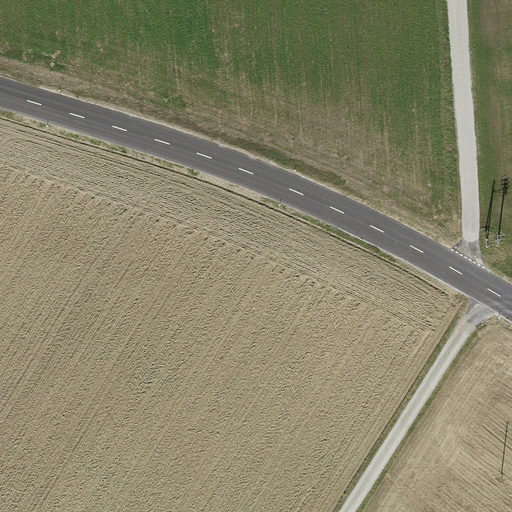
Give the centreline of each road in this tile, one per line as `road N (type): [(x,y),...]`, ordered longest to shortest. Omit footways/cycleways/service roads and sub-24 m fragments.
road 1 (tertiary): [(511,300),(324,205),(0,93)]
road 2 (track): [(476,277),(459,0)]
road 3 (track): [(349,511),(493,288)]
